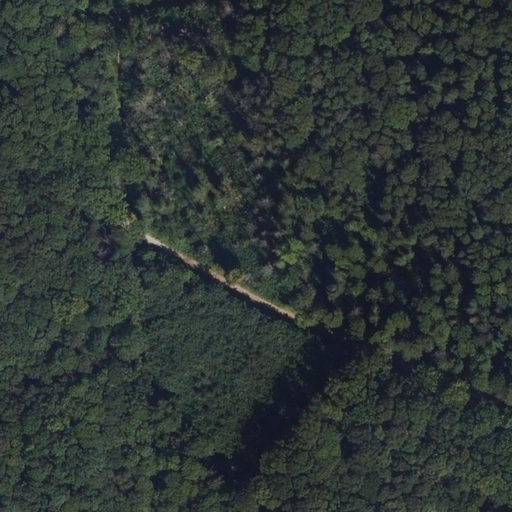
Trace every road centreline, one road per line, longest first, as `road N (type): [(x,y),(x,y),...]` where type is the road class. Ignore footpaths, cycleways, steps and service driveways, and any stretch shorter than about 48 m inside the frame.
road 1 (track): [(0,153),(346,344),(511,408)]
road 2 (track): [(160,511),(127,228)]
road 3 (track): [(245,511),(150,409)]
